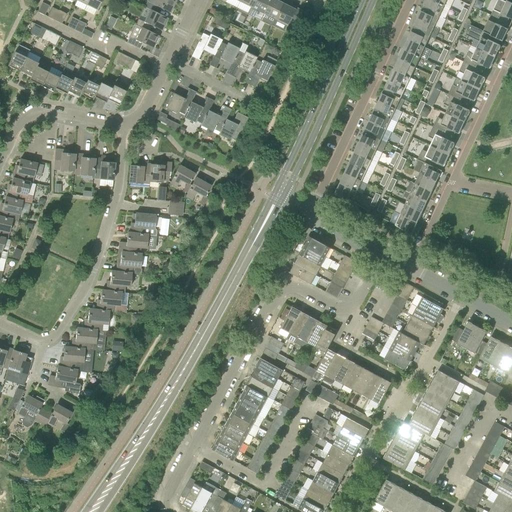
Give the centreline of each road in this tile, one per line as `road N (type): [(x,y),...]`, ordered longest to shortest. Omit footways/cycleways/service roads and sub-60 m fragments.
road 1 (residential): [(163,511),(282,281),(340,311),(351,308),(379,254)]
road 2 (tertiary): [(90,511),(253,243)]
road 3 (residential): [(0,323),(43,342),(85,289),(118,188),(123,126)]
road 4 (residential): [(308,217),(411,0)]
road 5 (tertiary): [(281,201),(372,0)]
road 6 (tertiary): [(360,0),(272,196)]
road 7 (residential): [(0,160),(30,112),(123,126)]
road 8 (residential): [(511,53),(451,186)]
